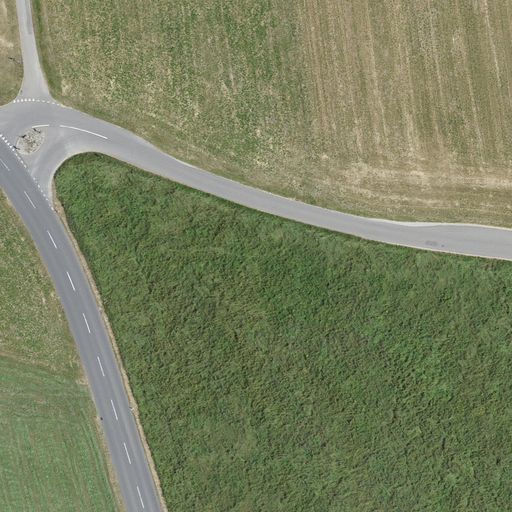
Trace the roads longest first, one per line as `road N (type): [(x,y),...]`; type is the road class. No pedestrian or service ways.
road 1 (unclassified): [(511,253),(344,223),(205,183),(70,127),(36,132),(4,164)]
road 2 (tertiary): [(141,511),(50,242),(4,164)]
